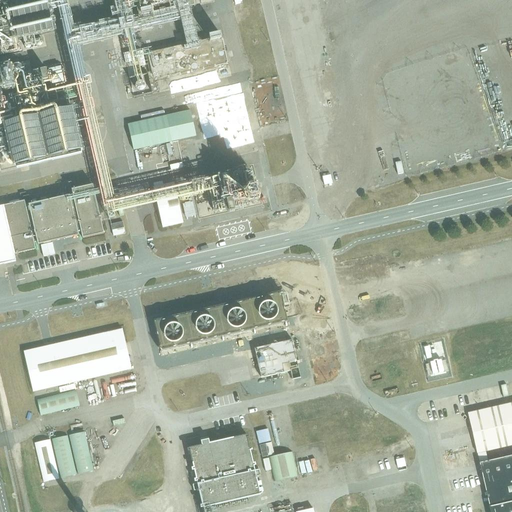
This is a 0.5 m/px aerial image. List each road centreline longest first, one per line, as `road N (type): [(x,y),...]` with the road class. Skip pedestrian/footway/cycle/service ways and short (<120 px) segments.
road 1 (unknown): [(358,388),(171,423),(156,400)]
road 2 (unknown): [(0,440),(156,400)]
road 3 (unknown): [(156,400),(128,276)]
